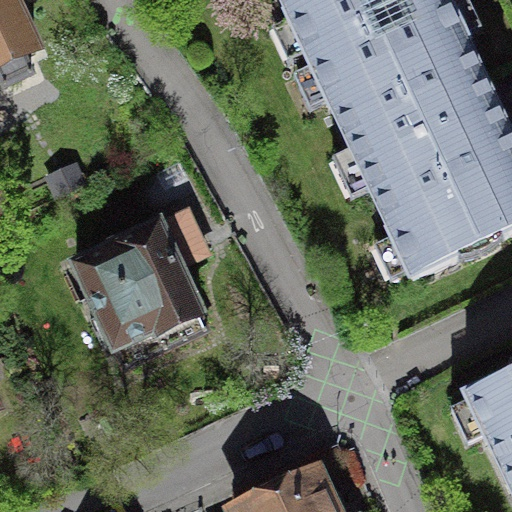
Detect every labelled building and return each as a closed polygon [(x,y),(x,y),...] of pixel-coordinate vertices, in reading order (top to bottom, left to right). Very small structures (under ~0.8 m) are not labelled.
[(0,0),(0,67),(34,51),(19,19),(20,19),(13,2),(11,0),(0,0)] [(277,0),(309,65),(444,1),(443,0),(277,0)] [(511,144),(496,111),(444,1),(309,65),(412,284),(511,236),(511,144)] [(61,173),(49,179),(58,197),(82,186),(74,168),(61,173)] [(76,268),(125,372),(207,333),(178,270),(205,258),(200,246),(185,215),(115,248),(116,249),(76,268)] [(511,367),(510,369),(511,373),(511,374),(465,397),(469,404),(451,413),(467,448),(485,440),(511,495),(511,367)] [(333,511),(327,498),(316,475),(237,511),(333,511)]
